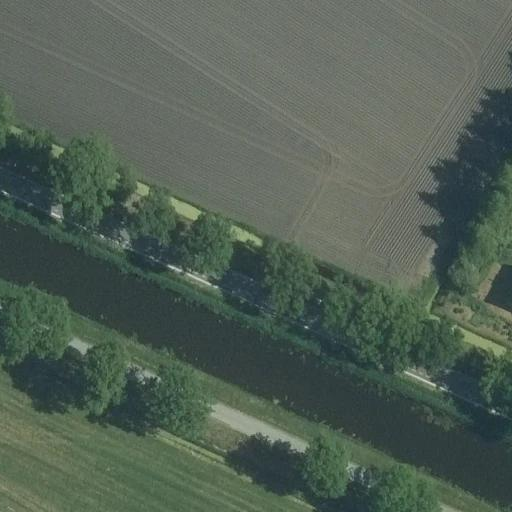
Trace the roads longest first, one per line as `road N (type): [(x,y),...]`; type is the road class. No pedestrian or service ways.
road 1 (tertiary): [(511,408),(0,178)]
road 2 (unclassified): [(439,511),(0,311)]
